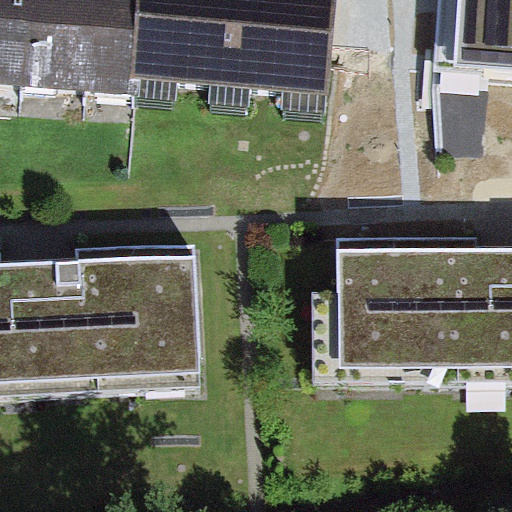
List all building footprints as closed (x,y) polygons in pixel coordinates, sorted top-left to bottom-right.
[(0,0),(0,97),(140,106),(146,0),(0,0)] [(146,0),(141,95),(337,107),(343,0),(146,0)] [(511,0),(461,0),(457,67),(511,70),(511,0)] [(511,247),(315,249),(316,374),(511,371),(511,247)] [(190,252),(0,259),(0,390),(195,383),(190,252)]
